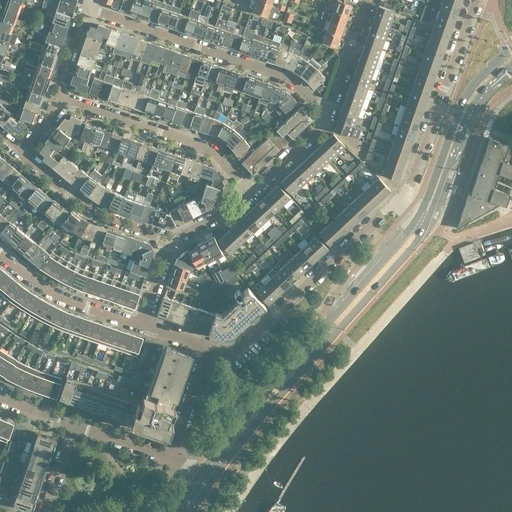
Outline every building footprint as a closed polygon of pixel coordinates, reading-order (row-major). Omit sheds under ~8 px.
[(13,0),(6,0),(3,8),(18,13),(22,3),(13,0)] [(59,0),(58,0),(55,10),(70,15),(74,5),(59,0)] [(99,0),(100,0),(106,2),(111,6),(119,8),(121,0),(99,0)] [(121,0),(119,8),(129,12),(132,0),(121,0)] [(132,0),(129,12),(138,15),(143,1),(142,0),(132,0)] [(142,0),(143,1),(138,15),(147,18),(152,4),(152,0),(142,0)] [(153,0),(152,0),(147,18),(156,21),(161,7),(162,3),(153,0)] [(161,7),(156,21),(164,24),(170,10),(171,6),(173,0),(169,0),(168,4),(162,2),(161,7)] [(326,0),(325,6),(347,15),(351,4),(345,2),(343,1),(338,0),(326,0)] [(443,0),(439,10),(456,16),(459,6),(443,0)] [(257,1),(253,11),(259,13),(267,16),(271,18),(273,12),(277,13),(278,9),(277,8),(271,6),(257,1)] [(378,5),(375,15),(391,20),(395,11),(392,10),(388,8),(383,7),(378,5)] [(40,13),(39,16),(44,17),(48,7),(42,6),(41,10),(40,13)] [(170,10),(164,24),(174,27),(179,13),(180,9),(171,6),(170,10)] [(179,13),(174,27),(183,31),(190,9),(181,6),(180,9),(179,13)] [(199,15),(192,34),(201,37),(206,23),(209,15),(210,12),(211,7),(208,6),(206,11),(205,10),(203,16),(199,15)] [(325,6),(321,18),(329,20),(343,25),(344,24),(347,15),(325,6)] [(3,8),(0,17),(15,23),(20,25),(22,21),(16,19),(18,13),(3,8)] [(190,9),(183,31),(192,34),(199,15),(200,13),(190,9)] [(70,15),(55,10),(52,20),(67,25),(70,15)] [(439,10),(436,19),(453,25),(456,16),(439,10)] [(209,15),(201,37),(210,40),(215,26),(211,24),(213,17),(209,15)] [(375,15),(371,25),(388,31),(391,20),(375,15)] [(0,17),(0,29),(11,33),(15,23),(0,17)] [(215,26),(210,40),(219,43),(225,25),(227,22),(219,20),(217,19),(215,26)] [(436,19),(433,29),(449,35),(453,25),(436,19)] [(67,25),(52,20),(50,27),(40,23),(39,27),(48,30),(63,35),(67,25)] [(329,20),(325,31),(340,36),(343,25),(329,20)] [(90,26),(87,36),(99,40),(101,36),(104,37),(107,38),(107,36),(109,31),(110,29),(108,28),(98,24),(97,28),(90,26)] [(225,25),(219,43),(228,46),(233,32),(235,28),(230,26),(225,25)] [(371,25),(368,35),(384,40),(386,34),(392,36),(393,32),(388,31),(371,25)] [(47,35),(45,41),(60,46),(63,35),(48,30),(39,27),(35,26),(34,30),(47,35)] [(233,32),(228,46),(237,50),(243,35),(245,28),(240,26),(237,34),(233,32)] [(243,35),(237,50),(247,53),(252,38),(254,33),(254,31),(245,28),(243,35)] [(0,40),(8,43),(14,45),(17,35),(11,33),(0,29),(0,40)] [(107,38),(105,43),(110,45),(110,48),(110,50),(110,52),(112,52),(114,46),(119,32),(110,29),(109,31),(107,36),(107,38)] [(433,29),(429,38),(446,44),(449,35),(433,29)] [(323,39),(322,41),(328,44),(330,45),(331,44),(336,46),(340,36),(325,31),(322,39),(323,39)] [(114,46),(112,52),(117,54),(121,55),(128,35),(119,32),(114,46)] [(254,33),(252,38),(247,53),(255,56),(262,36),(254,33)] [(87,35),(83,45),(98,50),(101,41),(99,40),(87,36),(87,35)] [(137,38),(128,35),(121,55),(126,57),(125,59),(130,61),(137,38)] [(368,35),(364,44),(381,50),(384,40),(368,35)] [(262,36),(255,56),(265,59),(272,39),(262,36)] [(307,40),(302,49),(306,51),(311,43),(313,44),(315,40),(309,36),(307,40)] [(137,38),(131,58),(140,61),(146,41),(137,38)] [(429,38),(426,48),(442,54),(446,44),(429,38)] [(272,39),(265,59),(274,62),(279,48),(281,43),(272,39)] [(0,40),(0,52),(4,53),(6,47),(16,50),(17,46),(8,43),(0,40)] [(28,46),(37,49),(41,50),(56,56),(60,46),(45,41),(43,46),(33,42),(30,41),(28,46)] [(156,45),(146,41),(140,61),(149,64),(151,59),(156,45)] [(279,48),(274,62),(282,65),(288,51),(290,46),(281,43),(279,48)] [(364,44),(361,54),(377,59),(381,50),(364,44)] [(83,45),(80,54),(95,59),(96,55),(104,57),(105,54),(105,52),(99,50),(98,50),(83,45)] [(151,59),(149,63),(158,66),(159,62),(160,62),(165,48),(156,45),(151,59)] [(288,51),(282,65),(291,69),(299,56),(301,51),(290,46),(288,51)] [(165,48),(160,62),(165,64),(162,71),(166,73),(174,51),(165,48)] [(426,48),(422,58),(439,64),(442,54),(426,48)] [(39,56),(37,61),(53,66),(56,56),(41,50),(37,49),(35,55),(39,56)] [(299,56),(291,69),(300,74),(309,62),(312,57),(301,50),(299,56)] [(174,51),(167,70),(176,73),(183,54),(174,51)] [(80,54),(77,63),(96,69),(99,71),(101,66),(93,64),(95,59),(80,54)] [(183,54),(176,73),(185,76),(192,57),(183,54)] [(361,54),(357,63),(374,69),(377,59),(361,54)] [(185,76),(185,77),(188,78),(190,72),(191,73),(196,74),(201,60),(192,57),(185,76)] [(309,62),(300,74),(307,81),(317,70),(325,62),(321,59),(318,62),(312,57),(309,62)] [(422,58),(419,68),(435,74),(439,64),(422,58)] [(201,60),(196,74),(200,76),(197,85),(202,86),(205,78),(210,64),(201,60)] [(24,67),(35,70),(49,75),(53,66),(37,61),(38,62),(36,67),(25,63),(24,67)] [(0,68),(8,71),(13,73),(15,68),(10,66),(1,63),(0,62),(0,68)] [(317,70),(307,81),(313,88),(324,78),(321,74),(329,66),(325,62),(317,70)] [(77,63),(74,72),(74,73),(88,78),(93,79),(93,77),(96,69),(77,63)] [(357,63),(354,73),(371,78),(375,80),(378,71),(374,69),(357,63)] [(210,64),(205,78),(202,87),(206,88),(209,79),(214,81),(219,67),(210,64)] [(25,73),(23,76),(46,84),(49,75),(35,70),(24,67),(23,71),(23,72),(25,73)] [(219,67),(214,81),(218,82),(216,90),(221,91),(222,90),(222,89),(228,70),(219,67)] [(419,68),(416,77),(432,83),(435,74),(419,68)] [(106,71),(98,94),(107,97),(114,76),(109,74),(111,70),(107,69),(106,71)] [(89,89),(89,91),(98,94),(106,71),(102,70),(98,79),(93,77),(93,79),(89,89)] [(222,89),(222,90),(231,93),(231,92),(232,88),(237,73),(228,70),(222,89)] [(74,73),(71,82),(77,84),(76,88),(86,92),(87,88),(89,85),(86,84),(88,78),(74,73)] [(237,73),(232,88),(241,91),(246,76),(237,73)] [(354,73),(351,82),(367,88),(371,78),(354,73)] [(132,85),(125,104),(134,107),(143,83),(145,76),(141,75),(137,86),(132,85)] [(114,76),(107,97),(116,101),(123,79),(114,76)] [(246,76),(241,91),(250,94),(255,79),(246,76)] [(23,77),(21,85),(43,93),(46,84),(23,77)] [(416,77),(412,87),(429,93),(432,83),(416,77)] [(123,79),(116,101),(125,104),(132,85),(133,83),(123,79)] [(255,79),(250,94),(259,97),(260,96),(265,82),(255,79)] [(274,85),(265,82),(260,96),(258,101),(268,104),(269,100),(273,87),(273,86),(274,85)] [(322,82),(316,87),(319,90),(321,93),(327,87),(324,85),(322,82)] [(351,82),(347,92),(364,98),(367,88),(351,82)] [(143,83),(134,107),(144,110),(150,90),(145,88),(146,84),(145,84),(143,83)] [(26,96),(26,97),(40,102),(43,93),(29,88),(21,85),(20,88),(17,87),(16,92),(26,96)] [(273,87),(269,100),(276,103),(279,105),(281,103),(290,95),(290,94),(285,91),(273,87)] [(412,87),(409,97),(425,103),(429,93),(412,87)] [(150,90),(144,110),(153,113),(160,91),(151,88),(150,90)] [(160,91),(153,113),(162,116),(167,102),(168,98),(163,96),(165,89),(161,88),(160,91)] [(347,92),(344,101),(361,107),(364,98),(347,92)] [(178,98),(171,119),(180,122),(185,108),(188,99),(183,98),(184,95),(180,93),(178,98)] [(276,108),(274,109),(280,116),(282,114),(285,112),(296,102),(290,95),(281,103),(279,105),(276,108)] [(167,102),(162,116),(171,119),(178,98),(173,96),(171,103),(167,102)] [(26,97),(23,107),(37,112),(40,102),(26,97)] [(409,97),(405,106),(422,112),(425,103),(409,97)] [(344,101),(341,111),(357,117),(361,107),(344,101)] [(8,103),(0,112),(0,123),(2,125),(11,114),(12,113),(14,108),(11,106),(12,104),(9,102),(8,103)] [(185,108),(180,122),(189,125),(196,104),(192,102),(190,110),(185,108)] [(189,125),(198,129),(203,114),(205,108),(196,105),(189,125)] [(405,106),(402,116),(418,122),(422,112),(405,106)] [(20,114),(19,116),(19,117),(28,121),(29,120),(33,121),(37,112),(23,107),(22,109),(18,108),(17,109),(16,112),(20,114)] [(237,158),(241,163),(252,175),(280,149),(278,147),(281,144),(282,145),(310,119),(299,107),(290,116),(276,129),(275,127),(265,136),(267,138),(254,150),(251,153),(246,148),(237,154),(239,157),(237,158)] [(203,114),(198,129),(207,132),(212,118),(214,110),(210,109),(207,116),(203,114)] [(212,118),(207,132),(216,135),(223,122),(225,118),(226,116),(220,113),(214,110),(212,118)] [(341,111),(337,121),(354,127),(357,117),(341,111)] [(11,114),(2,125),(10,132),(14,135),(17,132),(18,133),(25,125),(28,128),(33,121),(29,120),(28,121),(19,117),(19,116),(15,117),(11,114)] [(246,114),(238,123),(242,126),(250,117),(246,114)] [(273,117),(269,114),(264,118),(268,122),(273,117)] [(64,118),(58,127),(69,136),(70,135),(71,135),(73,133),(76,130),(77,131),(80,123),(80,121),(81,119),(71,116),(69,120),(64,118)] [(402,116),(398,126),(415,132),(418,122),(402,116)] [(223,122),(216,135),(224,140),(233,129),(237,122),(235,120),(233,123),(225,118),(223,122)] [(76,130),(73,133),(76,133),(80,136),(84,124),(83,124),(84,122),(80,121),(80,123),(77,131),(76,130)] [(337,121),(334,131),(350,137),(358,139),(361,130),(354,127),(337,121)] [(79,138),(80,138),(84,140),(81,149),(77,148),(76,150),(85,153),(89,141),(94,127),(85,124),(85,123),(84,122),(83,124),(84,124),(80,136),(79,138)] [(233,129),(224,140),(231,147),(241,136),(237,132),(243,127),(242,126),(238,123),(238,122),(233,129)] [(398,126),(395,135),(412,141),(415,132),(398,126)] [(58,127),(51,134),(68,148),(69,149),(72,145),(68,141),(71,138),(69,136),(58,127)] [(94,127),(89,141),(85,153),(85,154),(89,155),(93,143),(98,144),(103,130),(94,127)] [(98,144),(96,149),(106,152),(106,150),(112,133),(103,130),(98,144)] [(251,144),(264,134),(261,131),(248,141),(251,144)] [(121,136),(112,133),(106,150),(111,152),(112,149),(116,151),(121,136)] [(333,133),(326,140),(338,153),(345,146),(333,133)] [(51,134),(45,142),(53,149),(56,151),(62,156),(68,148),(51,134)] [(395,135),(392,145),(408,151),(412,141),(395,135)] [(121,136),(116,151),(125,154),(130,139),(121,136)] [(246,148),(249,145),(241,136),(231,147),(237,154),(246,148)] [(471,193),(468,192),(456,229),(491,209),(492,211),(496,208),(495,207),(495,206),(501,208),(502,205),(505,206),(508,198),(510,199),(511,195),(509,194),(510,194),(508,193),(511,186),(511,185),(511,186),(511,182),(511,148),(505,146),(506,144),(487,138),(489,139),(471,193)] [(130,139),(125,154),(134,157),(139,142),(130,139)] [(326,140),(318,147),(330,160),(338,153),(326,140)] [(56,151),(45,142),(46,143),(40,151),(45,156),(43,159),(53,167),(57,161),(51,156),(56,151)] [(139,142),(134,157),(139,158),(135,168),(131,166),(130,169),(130,170),(138,173),(143,160),(144,160),(149,146),(139,142)] [(392,145),(388,155),(405,160),(408,151),(392,145)] [(149,146),(144,160),(152,163),(158,149),(149,146)] [(318,147),(310,154),(322,167),(330,160),(318,147)] [(158,149),(152,163),(150,169),(159,171),(161,166),(162,166),(167,152),(158,149)] [(167,152),(162,166),(171,169),(176,155),(167,152)] [(310,154),(302,161),(314,174),(322,167),(310,154)] [(57,161),(53,167),(60,173),(70,161),(63,155),(58,161),(57,161)] [(105,155),(103,160),(112,163),(113,161),(114,158),(105,155)] [(171,169),(168,176),(177,179),(180,172),(185,158),(176,155),(171,169)] [(388,155),(385,164),(401,170),(405,160),(388,155)] [(185,158),(180,172),(189,176),(194,161),(185,158)] [(3,160),(0,163),(0,179),(1,178),(11,166),(3,160)] [(70,161),(60,173),(69,180),(78,168),(70,161)] [(194,161),(189,176),(187,182),(196,184),(198,179),(199,175),(200,175),(203,164),(194,161)] [(302,161),(295,169),(307,181),(314,174),(302,161)] [(78,168),(69,180),(78,188),(93,169),(96,166),(93,163),(88,169),(87,169),(85,172),(80,168),(80,169),(78,168)] [(203,164),(200,175),(205,176),(212,179),(210,184),(221,187),(222,183),(214,168),(203,164)] [(385,164),(381,174),(398,180),(401,170),(385,164)] [(11,166),(1,178),(0,179),(0,187),(5,181),(10,185),(20,173),(11,166)] [(124,168),(121,177),(130,180),(133,171),(124,168)] [(93,169),(78,188),(88,195),(96,181),(97,181),(101,175),(93,169)] [(295,169),(287,176),(299,188),(307,181),(295,169)] [(140,183),(143,176),(133,172),(130,180),(140,183)] [(20,173),(10,185),(14,189),(10,194),(14,197),(28,180),(20,173)] [(287,176),(280,182),(292,195),(299,188),(287,176)] [(378,177),(371,184),(383,197),(390,190),(378,177)] [(105,187),(97,201),(108,207),(114,192),(109,189),(114,181),(110,178),(107,184),(105,187)] [(28,180),(13,197),(14,197),(17,200),(22,204),(26,199),(36,187),(28,180)] [(96,181),(88,195),(97,201),(105,188),(105,187),(97,181),(96,181)] [(343,185),(340,181),(333,188),(338,194),(342,191),(340,188),(343,185)] [(206,183),(202,194),(217,198),(218,198),(220,193),(221,188),(221,187),(210,184),(206,183)] [(278,184),(270,192),(282,204),(290,197),(278,184)] [(371,184),(363,191),(375,204),(383,197),(371,184)] [(36,187),(26,199),(31,203),(28,206),(32,209),(35,206),(45,194),(36,187)] [(124,196),(119,211),(129,215),(134,200),(136,193),(126,190),(124,196)] [(363,191),(356,198),(368,211),(375,204),(363,191)] [(114,192),(108,207),(119,211),(124,196),(114,192)] [(144,203),(139,218),(150,222),(155,207),(154,207),(149,205),(153,194),(148,192),(144,203)] [(270,192),(262,198),(274,211),(282,204),(270,192)] [(45,194),(35,206),(42,212),(43,212),(54,200),(53,199),(52,200),(45,194)] [(188,194),(183,196),(193,215),(201,211),(196,202),(194,198),(191,199),(188,194)] [(201,199),(196,202),(201,211),(216,203),(217,198),(202,194),(201,199)] [(182,195),(174,199),(184,220),(193,215),(183,196),(182,195)] [(172,205),(167,207),(175,224),(184,220),(174,199),(172,196),(169,198),(172,205)] [(274,211),(262,198),(255,205),(267,218),(274,211)] [(356,198),(348,205),(360,218),(368,211),(356,198)] [(41,220),(36,226),(39,228),(42,230),(51,219),(62,206),(54,200),(44,212),(47,215),(42,221),(41,220)] [(134,200),(129,215),(139,218),(144,203),(134,200)] [(155,207),(150,222),(157,225),(164,227),(164,225),(168,227),(169,227),(169,226),(170,226),(171,226),(171,227),(172,227),(172,226),(175,224),(167,207),(166,207),(164,208),(164,206),(158,204),(157,208),(155,207)] [(255,205),(248,212),(261,227),(269,220),(267,218),(255,205)] [(348,205),(340,212),(352,225),(360,218),(348,205)] [(62,206),(51,219),(60,225),(61,223),(71,210),(69,213),(62,206)] [(0,213),(0,230),(9,220),(12,216),(14,213),(17,210),(14,207),(8,215),(7,214),(4,217),(0,213)] [(26,217),(17,210),(14,213),(23,221),(26,217)] [(71,210),(61,223),(69,230),(70,230),(80,217),(71,210)] [(303,213),(300,210),(293,217),(296,219),(303,213)] [(248,212),(240,219),(252,232),(254,234),(261,227),(248,212)] [(340,212),(333,219),(345,232),(352,225),(340,212)] [(9,220),(0,230),(0,234),(7,240),(17,227),(12,224),(12,223),(15,219),(12,216),(9,220)] [(80,217),(70,230),(80,236),(81,236),(88,222),(80,217)] [(240,219),(233,226),(245,239),(252,232),(240,219)] [(333,219),(325,226),(337,239),(345,232),(333,219)] [(88,222),(81,236),(92,240),(97,225),(88,222)] [(107,229),(97,225),(92,240),(86,255),(90,256),(96,241),(102,244),(107,229)] [(233,226),(225,233),(237,246),(245,239),(233,226)] [(293,226),(285,233),(288,236),(295,229),(293,226)] [(325,226),(318,233),(330,246),(337,239),(325,226)] [(17,227),(7,240),(15,246),(25,234),(17,227)] [(45,232),(50,236),(53,233),(54,231),(49,227),(45,232)] [(39,228),(33,234),(37,237),(42,230),(39,228)] [(107,229),(102,244),(106,245),(105,250),(109,252),(111,247),(112,247),(117,232),(107,229)] [(273,240),(281,233),(278,230),(270,237),(273,240)] [(304,238),(308,242),(320,255),(328,248),(312,231),(304,238)] [(117,232),(112,247),(122,251),(127,235),(126,235),(118,232),(117,232)] [(59,237),(53,233),(50,236),(50,237),(56,241),(59,237)] [(225,233),(217,240),(229,253),(237,246),(225,233)] [(285,233),(278,240),(280,243),(288,236),(285,233)] [(25,234),(15,246),(23,253),(33,241),(25,234)] [(33,241),(23,253),(31,260),(41,247),(50,237),(46,234),(38,244),(33,241)] [(127,235),(122,251),(130,254),(132,249),(133,249),(136,239),(135,239),(135,238),(130,236),(128,236),(127,235)] [(223,254),(213,236),(205,241),(214,258),(223,254)] [(41,247),(31,260),(39,266),(49,255),(49,254),(45,250),(53,240),(50,237),(41,247)] [(266,247),(273,240),(270,237),(263,244),(266,247)] [(132,249),(130,254),(133,255),(136,256),(152,247),(151,247),(150,243),(141,241),(139,240),(136,239),(133,249),(132,249)] [(205,241),(197,245),(205,261),(205,262),(206,263),(214,258),(205,241)] [(261,242),(253,249),(258,254),(261,252),(266,247),(263,244),(261,242)] [(308,242),(301,249),(313,262),(320,255),(308,242)] [(472,243),(458,248),(464,263),(478,258),(472,243)] [(198,247),(188,252),(195,266),(196,267),(205,262),(205,261),(197,245),(198,247)] [(82,247),(80,253),(86,255),(88,249),(82,247)] [(134,256),(133,260),(138,261),(148,265),(148,264),(153,250),(152,247),(136,256),(134,256)] [(301,249),(293,256),(305,269),(313,262),(301,249)] [(177,257),(174,263),(190,269),(190,268),(195,266),(188,252),(187,250),(181,253),(182,255),(177,257)] [(49,255),(39,266),(49,272),(56,260),(59,256),(52,251),(49,255)] [(59,256),(49,272),(58,278),(67,261),(59,256)] [(293,256),(286,263),(298,276),(305,269),(293,256)] [(133,260),(130,270),(131,271),(142,274),(145,275),(148,265),(138,261),(133,260)] [(67,261),(58,278),(67,283),(75,270),(76,266),(67,261)] [(174,263),(171,273),(186,279),(190,269),(174,263)] [(286,263),(278,270),(290,283),(298,276),(286,263)] [(75,270),(67,283),(77,287),(84,269),(76,266),(75,270)] [(268,274),(271,277),(283,290),(290,283),(278,270),(275,267),(268,274)] [(84,269),(77,287),(80,288),(87,290),(93,273),(84,269)] [(93,273),(87,290),(96,294),(102,276),(93,273)] [(171,273),(168,283),(183,289),(183,286),(186,279),(171,273)] [(7,274),(0,282),(0,292),(3,295),(15,280),(7,274)] [(234,274),(208,298),(215,300),(239,278),(234,274)] [(102,276),(96,294),(105,297),(111,279),(102,276)] [(210,279),(205,277),(202,285),(208,287),(210,279)] [(271,277),(263,284),(275,297),(283,290),(271,277)] [(112,279),(105,297),(115,300),(121,282),(112,279)] [(3,295),(10,301),(22,287),(15,280),(3,295)] [(215,280),(212,281),(209,289),(211,291),(218,284),(215,280)] [(260,280),(252,288),(267,304),(275,297),(263,284),(260,280)] [(121,282),(115,300),(124,303),(131,286),(121,282)] [(199,295),(205,297),(208,287),(203,285),(199,295)] [(131,286),(124,303),(134,307),(140,289),(131,286)] [(22,287),(10,301),(20,308),(31,292),(22,287)] [(215,314),(208,333),(222,338),(222,337),(233,335),(234,335),(251,320),(249,318),(257,310),(259,312),(265,306),(247,287),(242,293),(238,289),(235,291),(235,292),(233,294),(237,299),(221,314),(215,312),(215,314)] [(39,298),(31,292),(20,308),(29,314),(39,298)] [(172,299),(163,296),(157,315),(165,318),(172,299)] [(39,298),(29,314),(39,319),(48,302),(39,298)] [(180,302),(172,299),(165,318),(174,321),(180,302)] [(48,302),(41,316),(39,319),(49,324),(57,307),(48,302)] [(189,305),(180,302),(174,321),(182,324),(189,305)] [(197,308),(189,305),(182,324),(191,327),(197,308)] [(57,307),(49,324),(60,329),(61,325),(67,311),(57,307)] [(206,311),(197,308),(191,327),(199,330),(206,311)] [(67,311),(60,329),(70,333),(76,315),(67,311)] [(215,314),(206,311),(199,330),(208,333),(215,314)] [(76,315),(70,333),(79,336),(86,318),(80,316),(76,315)] [(9,323),(0,316),(0,321),(7,327),(9,323)] [(86,318),(79,336),(89,340),(95,321),(86,318)] [(95,321),(89,340),(98,343),(104,324),(95,321)] [(104,324),(98,343),(108,346),(114,328),(104,324)] [(114,328),(108,346),(117,349),(123,331),(114,328)] [(29,336),(20,331),(18,334),(27,340),(29,336)] [(123,331),(117,349),(126,352),(133,334),(123,331)] [(133,334),(126,352),(136,356),(138,352),(142,340),(141,340),(142,337),(133,334)] [(60,394),(59,398),(69,401),(79,405),(89,408),(100,412),(110,415),(120,419),(130,422),(131,423),(161,433),(162,433),(163,433),(165,433),(166,431),(170,420),(171,414),(188,366),(192,355),(162,344),(152,341),(142,337),(141,340),(136,356),(128,378),(123,377),(119,375),(72,360),(71,362),(69,367),(66,376),(60,394)] [(32,346),(30,350),(39,356),(41,352),(32,346)] [(8,354),(0,366),(0,372),(6,376),(16,359),(8,354)] [(16,359),(6,376),(5,377),(16,382),(25,364),(16,360),(16,359)] [(25,364),(16,382),(25,386),(33,368),(25,364)] [(33,368),(25,386),(35,390),(42,371),(33,368)] [(42,371),(35,390),(45,393),(52,375),(42,371)] [(52,375),(45,393),(56,397),(60,383),(61,378),(52,375)] [(13,424),(3,420),(0,426),(0,439),(6,442),(7,442),(13,424)] [(56,439),(35,432),(32,442),(53,449),(56,439)] [(53,449),(32,442),(28,453),(49,460),(53,449)] [(49,460),(28,453),(24,462),(46,470),(49,460)] [(46,470),(24,462),(21,473),(42,480),(46,470)] [(42,480),(21,473),(17,483),(39,490),(42,480)] [(35,501),(39,490),(17,483),(14,493),(35,501)] [(35,501),(14,493),(10,504),(31,511),(35,501)]
